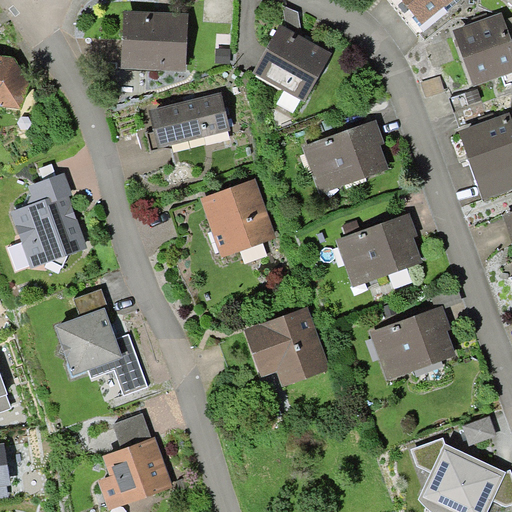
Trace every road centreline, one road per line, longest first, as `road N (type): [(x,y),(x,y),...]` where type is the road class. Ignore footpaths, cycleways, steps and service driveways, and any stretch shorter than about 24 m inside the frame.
road 1 (residential): [(29,0),(137,239),(225,511)]
road 2 (residential): [(310,0),(337,11),(402,74),(511,375)]
